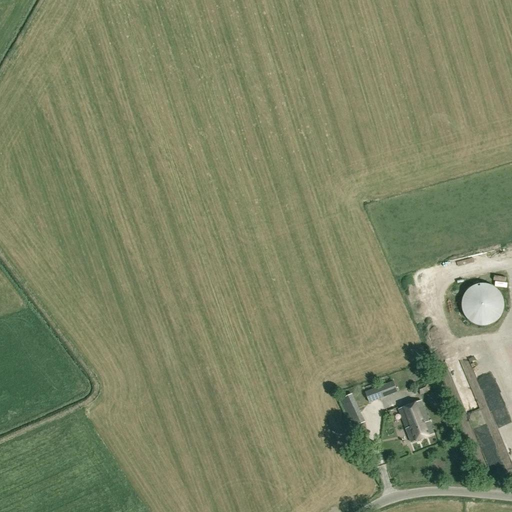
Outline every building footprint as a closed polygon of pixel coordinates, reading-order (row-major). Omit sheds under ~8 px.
[(476,326),(482,327),(489,326),(494,324),(499,320),(502,314),(504,309),(504,302),(502,297),(499,292),(494,288),(489,285),(482,284),(476,285),(471,288),(466,292),(463,297),(461,302),(461,309),(463,314),(466,320),(471,324),(476,326)] [(456,370),(461,382),(468,379),(463,367),(456,370)] [(369,403),(397,391),(393,381),(365,392),(369,403)] [(430,391),(427,383),(417,387),(420,395),(430,391)] [(389,412),(403,405),(399,395),(384,402),(389,412)] [(364,422),(354,400),(343,405),(353,427),(364,422)] [(411,442),(434,433),(421,400),(398,409),(411,442)]
